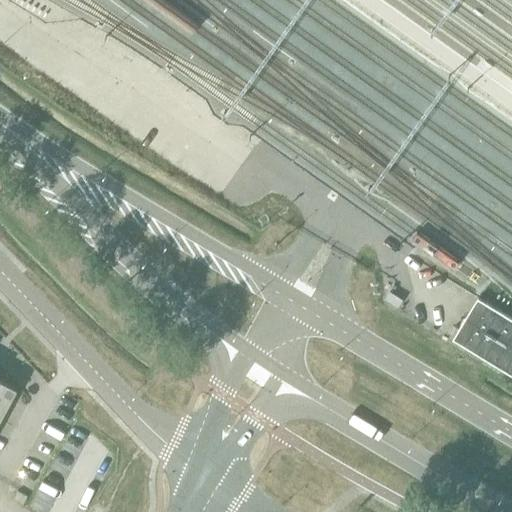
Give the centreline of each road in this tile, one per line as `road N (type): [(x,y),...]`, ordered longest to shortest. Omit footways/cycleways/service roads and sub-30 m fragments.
road 1 (tertiary): [(279,291),(0,113)]
road 2 (unclassified): [(204,472),(160,439),(0,271)]
road 3 (tertiary): [(0,134),(201,325)]
road 4 (tertiary): [(511,433),(311,313)]
road 5 (tertiary): [(328,408),(500,511)]
